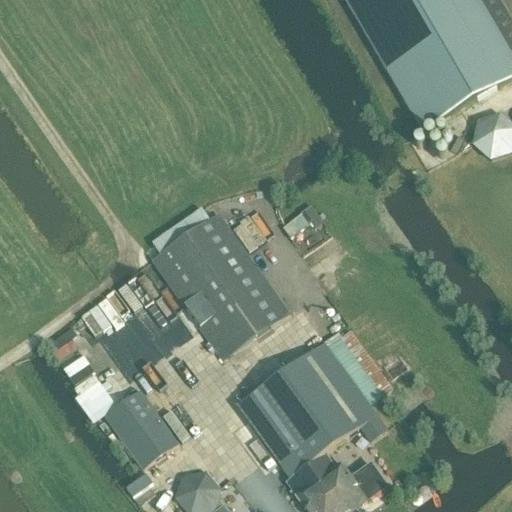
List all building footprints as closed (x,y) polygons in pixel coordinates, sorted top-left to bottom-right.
[(344,0),(423,135),(511,83),(511,57),(478,0),(344,0)] [(511,0),(478,0),(511,57),(511,0)] [(511,158),(511,128),(501,118),(478,126),(473,150),(490,166),(511,158)] [(225,365),(290,318),(220,219),(154,266),(225,365)] [(372,446),(388,434),(325,347),(239,410),(291,482),(287,485),(298,500),(306,511),(357,511),(388,490),(372,467),(352,482),(342,468),(336,472),(326,457),(361,432),(372,446)] [(145,474),(180,450),(141,396),(107,420),(145,474)] [(185,482),(178,502),(186,511),(220,511),(223,510),(217,503),(220,495),(207,478),(185,482)]
